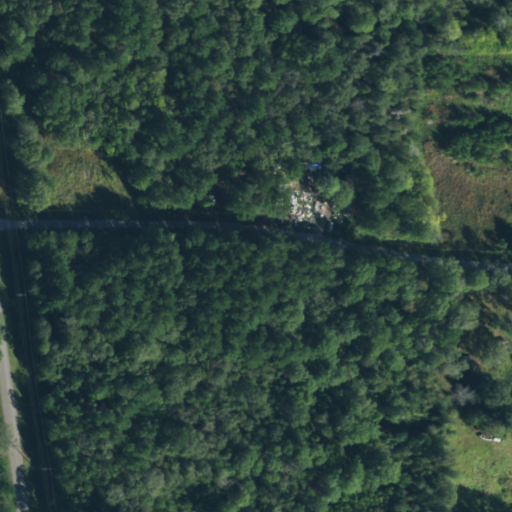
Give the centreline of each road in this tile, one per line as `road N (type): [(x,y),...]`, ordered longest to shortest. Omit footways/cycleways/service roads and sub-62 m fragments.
road 1 (residential): [(511,263),(435,260),(237,226),(0,223)]
road 2 (residential): [(0,323),(25,511)]
